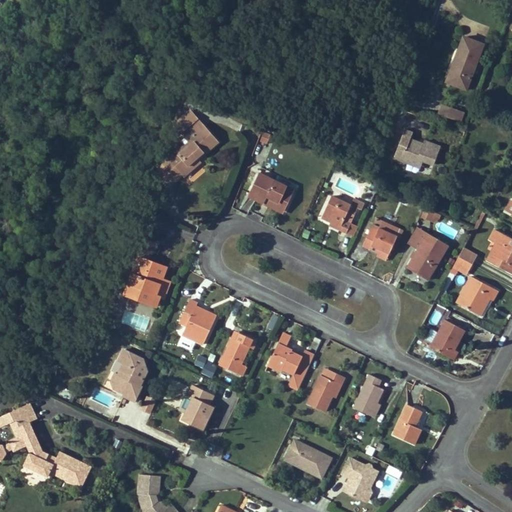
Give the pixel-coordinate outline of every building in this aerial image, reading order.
[(484,44),(465,36),(454,64),(458,66),(451,83),(467,89),(484,44)] [(448,81),(451,83),(458,66),(454,64),(448,81)] [(439,115),(461,123),(464,113),(443,105),(439,115)] [(197,120),(190,112),(184,117),(191,125),(197,120)] [(183,140),(186,144),(164,163),(160,173),(166,180),(176,179),(182,173),(199,158),(219,141),(205,125),(203,127),(197,120),(191,125),(184,117),(175,126),(185,138),(183,140)] [(199,118),(197,120),(203,127),(205,125),(199,118)] [(412,132),(404,129),(393,158),(406,163),(408,159),(416,163),(417,159),(422,161),(432,165),(440,147),(424,140),(423,143),(422,146),(418,144),(419,142),(410,138),(412,132)] [(182,173),(185,176),(202,162),(199,158),(182,173)] [(419,169),(422,161),(417,159),(416,163),(408,159),(406,163),(419,169)] [(248,196),(264,203),(265,201),(269,203),(268,205),(280,211),(284,203),(288,205),(293,195),(285,191),(287,186),(259,173),(248,196)] [(287,186),(285,191),(293,195),(295,190),(287,186)] [(332,196),(322,217),(331,221),(341,226),(339,229),(347,232),(358,208),(362,209),(365,203),(355,198),(351,205),(332,196)] [(424,208),(420,218),(436,225),(440,214),(424,208)] [(370,230),(363,246),(379,253),(381,249),(384,251),(390,253),(398,236),(379,228),(377,233),(370,230)] [(493,251),(488,260),(511,272),(511,237),(496,229),(490,239),(493,241),(497,243),(493,251)] [(448,245),(429,233),(408,268),(428,280),(448,245)] [(460,256),(474,264),(478,256),(464,248),(460,256)] [(469,273),(474,264),(460,256),(455,266),(469,273)] [(163,299),(168,288),(160,285),(162,278),(163,279),(167,268),(139,257),(128,285),(134,287),(131,297),(152,304),(154,300),(155,295),(160,297),(163,299)] [(457,302),(478,314),(484,302),(487,304),(490,298),(493,300),(498,290),(472,276),(457,302)] [(162,278),(160,285),(168,288),(170,282),(163,279),(162,278)] [(125,294),(131,297),(134,287),(128,285),(125,294)] [(152,304),(156,306),(160,297),(155,295),(154,300),(152,304)] [(187,327),(183,335),(203,343),(217,316),(207,311),(205,314),(195,310),(197,306),(198,303),(190,299),(182,318),(189,321),(187,327)] [(480,315),(487,304),(484,302),(478,314),(480,315)] [(195,310),(205,314),(207,311),(197,306),(195,310)] [(445,319),(457,325),(459,323),(446,317),(445,319)] [(189,321),(182,318),(179,323),(187,327),(189,321)] [(431,328),(425,341),(432,345),(431,346),(451,358),(455,351),(453,350),(458,339),(459,340),(465,329),(457,325),(445,319),(439,331),(431,328)] [(177,324),(175,332),(183,334),(184,326),(177,324)] [(303,356),(296,353),(295,355),(291,353),(293,349),(287,346),(292,336),(284,332),(268,365),(282,372),(283,369),(294,374),(290,384),(300,388),(316,353),(306,349),(303,356)] [(220,366),(237,374),(242,364),(249,347),(254,349),(257,341),(240,333),(237,341),(233,339),(220,366)] [(115,373),(112,379),(114,388),(117,390),(118,387),(126,391),(125,393),(124,395),(135,400),(142,386),(140,385),(137,384),(140,377),(143,378),(148,368),(145,360),(123,349),(118,360),(124,362),(118,375),(115,373)] [(203,367),(206,359),(199,356),(196,364),(203,367)] [(203,375),(212,378),(216,365),(206,363),(203,375)] [(243,377),(248,366),(242,364),(237,374),(243,377)] [(322,375),(309,404),(326,412),(333,395),(339,384),(342,385),(346,377),(329,370),(325,377),(322,375)] [(354,408),(372,416),(378,403),(384,390),(379,387),(382,380),(370,375),(354,408)] [(342,385),(339,384),(333,395),(337,397),(342,385)] [(195,398),(184,420),(204,430),(209,420),(206,419),(209,415),(211,416),(216,407),(210,404),(215,394),(195,385),(190,395),(195,398)] [(150,415),(156,400),(146,397),(141,411),(150,415)] [(37,419),(31,403),(12,410),(16,418),(11,420),(16,436),(8,439),(11,445),(12,448),(22,444),(25,453),(20,465),(44,476),(46,473),(78,487),(87,466),(56,451),(53,457),(40,451),(29,422),(37,419)] [(381,405),(378,403),(372,416),(375,418),(381,405)] [(423,412),(408,405),(394,435),(415,445),(422,430),(416,427),(423,412)] [(12,410),(0,414),(0,424),(11,420),(16,418),(12,410)] [(295,439),(286,455),(301,463),(300,465),(322,476),(332,457),(295,439)] [(11,445),(9,443),(3,447),(2,444),(0,444),(0,461),(3,462),(7,454),(6,452),(13,449),(12,448),(11,445)] [(285,458),(300,465),(301,463),(286,455),(285,458)] [(346,485),(348,486),(346,491),(365,499),(369,492),(372,491),(371,486),(378,471),(374,469),(372,466),(369,464),(365,465),(349,459),(342,474),(350,478),(346,485)] [(140,474),(138,493),(144,494),(148,508),(144,511),(178,511),(172,504),(167,507),(163,502),(159,501),(157,495),(160,492),(162,476),(140,474)] [(144,494),(138,493),(144,511),(148,508),(144,494)]
